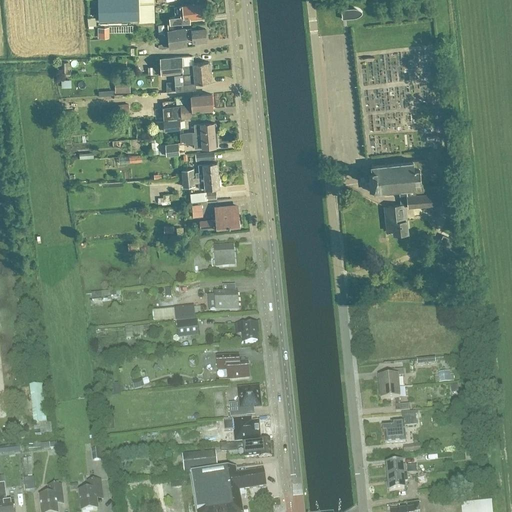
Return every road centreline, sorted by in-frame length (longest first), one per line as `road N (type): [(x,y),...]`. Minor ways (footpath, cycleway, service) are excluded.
road 1 (tertiary): [(299,511),(246,0)]
road 2 (unclassified): [(362,511),(310,0)]
